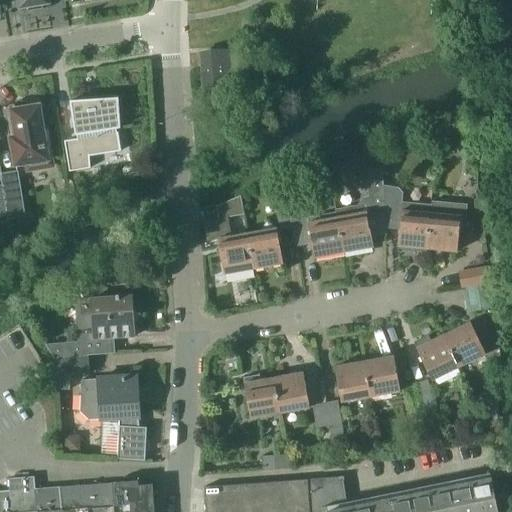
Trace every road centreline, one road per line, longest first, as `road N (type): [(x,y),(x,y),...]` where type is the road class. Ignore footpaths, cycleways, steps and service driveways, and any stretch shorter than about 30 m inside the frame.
road 1 (residential): [(187,335),(165,25)]
road 2 (unknown): [(181,469),(339,464),(378,488),(483,469)]
road 3 (residential): [(187,335),(411,288)]
road 4 (residential): [(179,511),(187,335)]
road 5 (residential): [(0,53),(165,25)]
